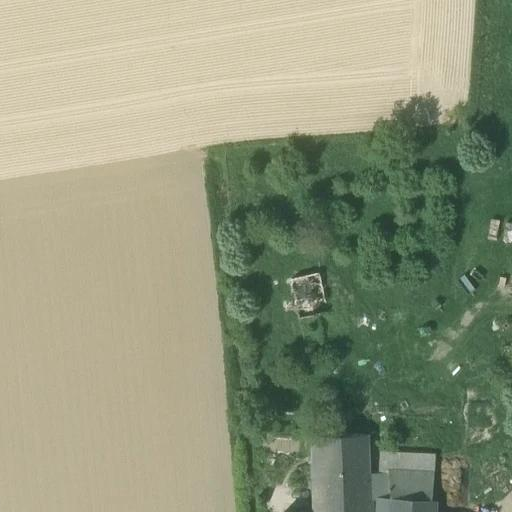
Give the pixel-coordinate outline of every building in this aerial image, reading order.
[(290,280),(298,320),(316,316),(327,314),(318,274),(290,280)] [(298,320),(305,347),(322,343),(316,316),(298,320)] [(311,435),(312,486),(332,486),(332,476),(370,475),(368,436),(311,435)] [(312,511),(373,511),(373,494),(390,493),(389,511),(431,511),(435,457),(381,454),(380,475),(370,475),(332,476),(332,486),(312,486),(312,511)] [(389,511),(390,493),(373,494),(373,511),(389,511)]
